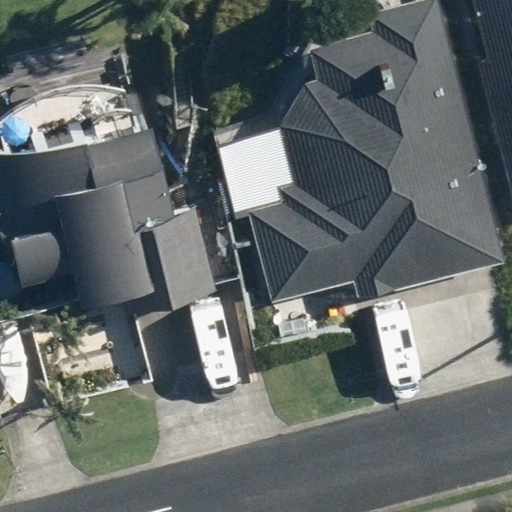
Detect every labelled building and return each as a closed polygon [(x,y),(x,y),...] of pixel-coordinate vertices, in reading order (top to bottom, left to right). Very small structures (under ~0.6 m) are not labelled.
[(471,137),(435,0),(423,0),(381,11),(385,29),(335,41),(324,60),(335,99),(329,100),(315,123),(318,132),(295,138),(307,182),(289,186),(299,225),(263,233),(278,290),(362,268),(367,284),(499,250),(490,213),(502,209),(482,134),(471,137)] [(482,57),(511,180),(511,0),(476,0),(489,54),(482,57)] [(74,263),(84,301),(122,291),(126,309),(219,286),(197,199),(176,205),(152,108),(86,125),(85,119),(0,139),(0,194),(0,195),(0,225),(6,250),(16,249),(22,276),(74,263)] [(141,317),(66,333),(81,401),(156,385),(141,317)] [(24,319),(0,324),(0,383),(4,405),(40,398),(24,319)]
